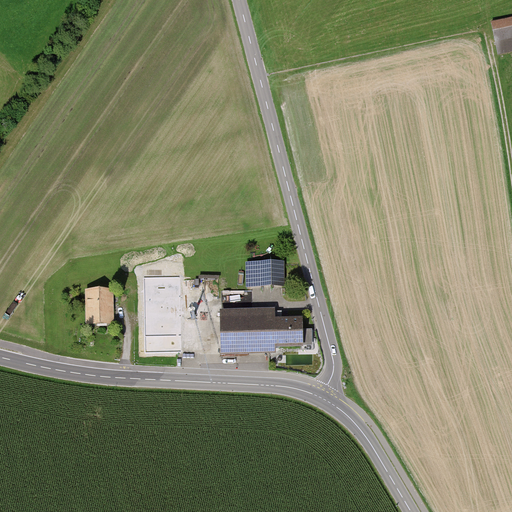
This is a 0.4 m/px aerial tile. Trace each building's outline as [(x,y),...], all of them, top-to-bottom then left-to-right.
[(511,20),(492,25),(500,58),(511,54),(511,20)] [(288,285),(287,262),(264,263),(266,287),(288,285)] [(262,265),(248,264),(248,286),(262,287),(262,265)] [(115,288),(87,289),(87,326),(115,326),(115,288)] [(179,292),(151,292),(152,345),(180,344),(179,292)] [(305,313),(222,314),(222,349),(305,348),(305,313)]
